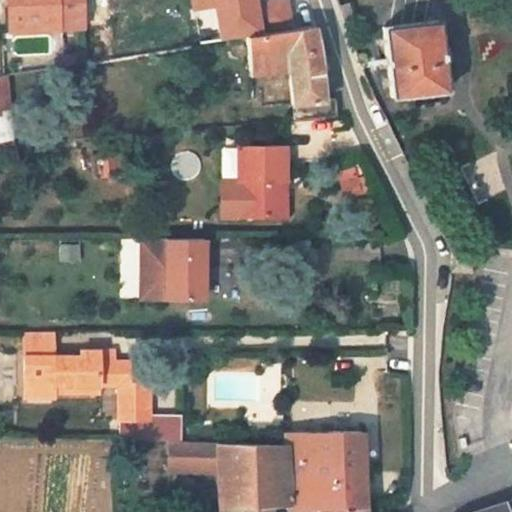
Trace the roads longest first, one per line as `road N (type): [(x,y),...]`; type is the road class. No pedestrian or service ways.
road 1 (residential): [(428,511),(426,254),(320,0)]
road 2 (unknown): [(427,336),(93,332)]
